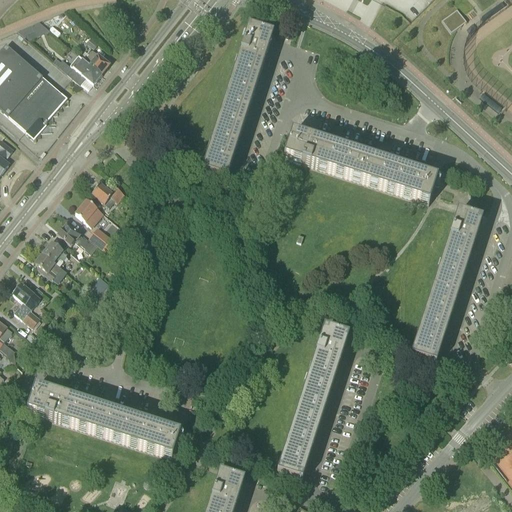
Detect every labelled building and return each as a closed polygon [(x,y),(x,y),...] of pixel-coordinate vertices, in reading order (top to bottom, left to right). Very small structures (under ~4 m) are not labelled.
[(12,8),(20,1),(20,0),(18,0),(19,0),(15,3),(7,11),(3,15),(0,19),(0,21),(4,16),(8,12),(12,8)] [(462,20),(463,20),(462,18),(457,11),(441,22),(451,36),(461,28),(461,27),(460,28),(457,23),(462,20)] [(48,31),(41,25),(32,28),(35,37),(48,31)] [(226,185),(273,40),(248,32),(202,177),(226,185)] [(91,40),(87,46),(94,52),(98,46),(91,40)] [(6,48),(0,55),(0,111),(27,136),(28,135),(34,141),(40,135),(37,132),(42,126),(45,128),(48,125),(47,124),(67,101),(61,97),(6,48)] [(80,60),(102,78),(110,68),(92,53),(89,57),(85,54),(80,60)] [(102,78),(80,60),(79,59),(73,66),(72,68),(73,70),(67,77),(80,88),(86,81),(89,84),(91,86),(91,85),(94,88),(102,78)] [(427,207),(428,207),(434,190),(436,190),(438,184),(436,183),(292,136),(283,163),(293,166),(427,209),(427,207)] [(0,179),(9,168),(4,164),(13,153),(11,151),(14,147),(13,146),(2,137),(0,139),(0,143),(0,179)] [(114,188),(109,194),(101,187),(92,197),(105,208),(111,201),(117,207),(125,198),(114,188)] [(104,217),(98,212),(87,203),(75,217),(92,231),(99,223),(104,217)] [(481,225),(465,219),(457,217),(410,361),(435,369),(481,225)] [(67,228),(58,238),(71,249),(75,245),(79,249),(81,248),(85,252),(84,253),(91,258),(97,250),(91,245),(89,247),(67,228)] [(97,249),(107,258),(115,249),(116,247),(98,232),(89,242),(97,249)] [(43,257),(61,272),(64,268),(62,267),(68,259),(63,256),(65,254),(59,249),(57,251),(51,246),(43,257)] [(61,272),(43,257),(35,267),(40,271),(39,273),(52,283),(61,272)] [(127,288),(132,283),(132,282),(121,272),(116,278),(127,288)] [(97,301),(98,300),(103,295),(113,304),(119,297),(101,281),(94,288),(97,290),(98,291),(95,294),(94,293),(91,296),(97,301)] [(34,298),(22,288),(17,293),(16,292),(12,296),(14,297),(13,298),(23,306),(14,317),(22,324),(23,323),(33,331),(41,322),(31,314),(40,303),(34,298)] [(109,309),(113,304),(103,295),(98,300),(109,309)] [(98,300),(97,301),(94,305),(105,314),(109,309),(98,300)] [(62,305),(70,312),(73,308),(65,301),(62,305)] [(90,309),(100,318),(105,314),(94,305),(90,309)] [(100,318),(90,309),(86,314),(96,323),(100,318)] [(86,314),(82,319),(92,328),(96,323),(86,314)] [(92,328),(82,319),(78,324),(88,333),(92,328)] [(88,333),(78,324),(73,328),(84,337),(88,333)] [(0,354),(9,363),(15,355),(4,347),(12,336),(0,325),(0,354)] [(84,337),(73,328),(69,333),(80,342),(84,337)] [(45,354),(50,353),(63,337),(54,330),(38,348),(45,354)] [(80,342),(69,333),(65,338),(75,347),(80,342)] [(277,478),(292,483),(302,486),(348,341),(324,333),(320,344),(277,478)] [(65,338),(61,343),(71,352),(75,347),(65,338)] [(35,391),(27,416),(172,462),(180,438),(35,391)] [(207,511),(235,511),(244,485),(219,477),(207,511)]
